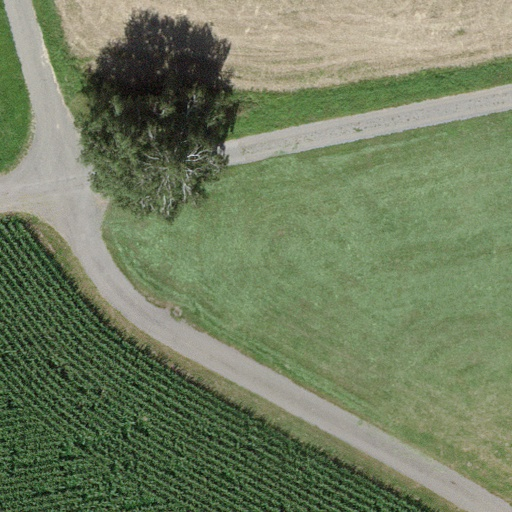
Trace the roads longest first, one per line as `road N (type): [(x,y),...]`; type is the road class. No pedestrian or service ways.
road 1 (track): [(20,0),(104,268),(169,329),(501,511)]
road 2 (track): [(511,101),(0,200)]
